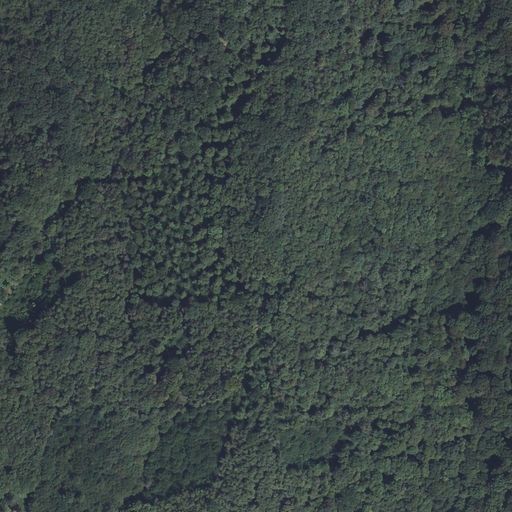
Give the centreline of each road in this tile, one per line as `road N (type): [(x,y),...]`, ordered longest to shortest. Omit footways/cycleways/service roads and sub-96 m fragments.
road 1 (track): [(511,207),(469,162),(457,110),(458,77),(495,0)]
road 2 (track): [(475,511),(511,347)]
